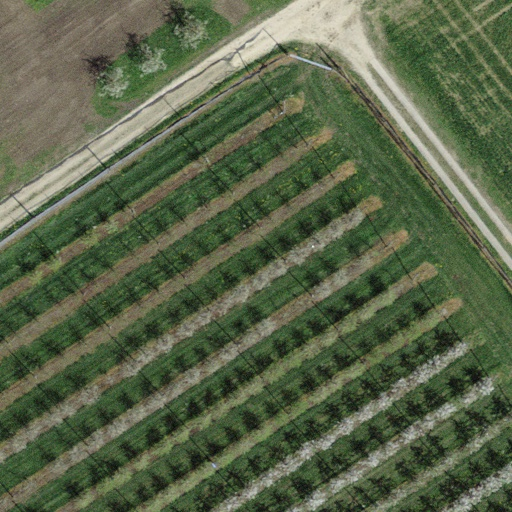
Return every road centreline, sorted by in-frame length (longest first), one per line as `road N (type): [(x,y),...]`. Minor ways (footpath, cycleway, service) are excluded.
road 1 (track): [(0,234),(324,17)]
road 2 (track): [(324,17),(511,254)]
